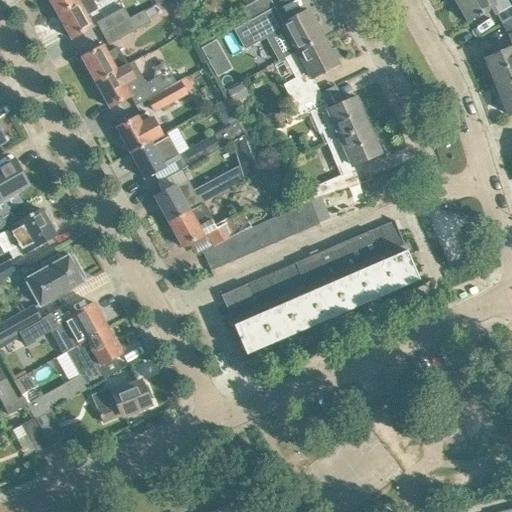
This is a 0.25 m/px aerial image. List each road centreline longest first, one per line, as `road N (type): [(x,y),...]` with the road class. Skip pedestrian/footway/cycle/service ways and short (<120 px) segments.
road 1 (residential): [(220,421),(0,25)]
road 2 (residential): [(220,421),(504,297)]
road 3 (residential): [(486,180),(440,183),(410,108),(350,0)]
road 4 (residential): [(486,180),(466,111),(408,0)]
road 5 (residential): [(42,496),(220,421)]
